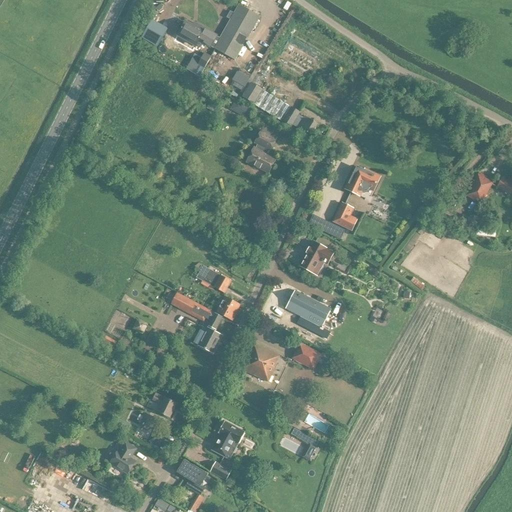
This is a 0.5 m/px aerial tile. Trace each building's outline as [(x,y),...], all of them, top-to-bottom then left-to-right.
[(239,5),(220,38),(214,49),(234,60),(259,16),(239,5)] [(158,47),(169,27),(152,19),(142,38),(158,47)] [(185,22),(177,35),(195,45),(204,29),(197,25),(195,28),(185,22)] [(220,38),(204,29),(195,45),(200,47),(203,42),(214,49),(220,38)] [(205,52),(197,64),(203,68),(211,56),(205,52)] [(243,93),(249,77),(237,72),(231,88),(243,93)] [(261,90),(251,83),(242,97),(253,104),(261,90)] [(254,110),(236,100),(230,110),(248,120),(254,110)] [(185,103),(182,107),(189,111),(191,106),(185,103)] [(298,127),(311,135),(318,124),(305,116),(303,119),(298,115),(299,113),(291,108),(283,121),(291,126),(293,124),(298,127)] [(254,149),(253,148),(246,162),(268,173),(276,159),(266,154),(268,150),(270,151),(275,139),(260,131),(254,143),(256,144),(254,149)] [(353,174),(345,189),(359,196),(361,192),(364,192),(367,191),(369,189),(373,191),(380,177),(365,169),(364,170),(360,168),(355,170),(353,174)] [(486,177),(479,173),(466,196),(480,204),(491,184),(485,180),(486,177)] [(511,177),(509,182),(502,178),(496,188),(508,195),(509,194),(511,194),(511,177)] [(179,196),(171,192),(167,199),(176,203),(179,196)] [(342,203),(339,208),(333,222),(351,230),(357,220),(349,216),(353,208),(342,203)] [(327,233),(341,239),(346,228),(331,222),(327,233)] [(313,242),(303,261),(300,266),(313,273),(319,261),(326,265),(333,253),(313,242)] [(197,278),(224,293),(230,281),(203,267),(197,278)] [(285,308),(321,327),(331,309),(294,290),(285,308)] [(222,317),(177,294),(171,305),(203,321),(205,318),(211,321),(208,326),(210,327),(209,329),(207,328),(198,346),(212,353),(222,335),(213,331),(214,329),(215,330),(222,317)] [(240,305),(225,297),(216,312),(231,320),(240,305)] [(132,327),(141,335),(148,327),(140,319),(132,327)] [(330,355),(323,351),(321,354),(298,342),(294,350),(296,351),(292,358),(313,369),(314,367),(317,361),(322,364),(324,365),(326,361),(330,355)] [(254,343),(241,369),(268,382),(277,364),(276,362),(279,355),(254,343)] [(332,356),(330,360),(338,365),(341,360),(332,356)] [(160,404),(156,412),(169,418),(177,403),(164,397),(155,393),(152,401),(160,404)] [(139,414),(137,420),(140,421),(138,425),(148,430),(149,430),(155,418),(144,413),(143,416),(139,414)] [(127,430),(130,425),(119,419),(117,424),(127,430)] [(287,424),(299,430),(302,425),(290,419),(287,424)] [(218,433),(220,434),(212,450),(229,459),(238,443),(238,444),(244,432),(224,422),(218,433)] [(300,432),(294,429),(291,434),(297,437),(300,432)] [(305,455),(314,460),(319,450),(317,449),(321,443),(313,439),(305,455)] [(118,450),(110,463),(127,474),(135,461),(130,458),(136,449),(125,442),(119,451),(118,450)] [(202,471),(184,460),(177,472),(189,480),(185,486),(200,496),(205,487),(200,484),(207,473),(202,470),(202,471)] [(215,462),(210,472),(226,480),(231,471),(215,462)] [(187,511),(194,511),(203,498),(198,494),(187,511)] [(171,511),(174,511),(176,506),(158,500),(156,507),(171,511)]
